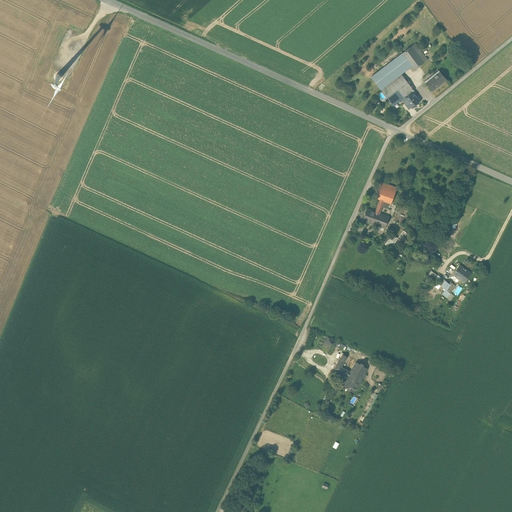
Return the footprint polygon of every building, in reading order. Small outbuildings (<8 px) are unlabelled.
[(427,60),(415,43),(401,54),(411,67),(414,70),(427,60)] [(411,67),(401,54),(371,77),(381,90),(401,75),(411,67)] [(436,75),(429,80),(430,81),(427,83),(433,91),(446,80),(440,72),(436,75)] [(401,75),(381,90),(393,106),(402,99),(402,100),(413,91),(414,91),(401,75)] [(413,91),(402,100),(409,109),(420,100),(413,91)] [(397,188),(381,182),(375,198),(380,200),(389,203),(391,204),(397,188)] [(380,200),(375,212),(380,213),(382,206),(387,208),(389,203),(380,200)] [(375,212),(367,209),(363,220),(385,228),(389,217),(380,213),(375,212)] [(403,230),(398,238),(396,241),(403,246),(410,235),(403,230)] [(393,234),(385,245),(390,248),(396,241),(398,238),(393,234)] [(460,265),(453,275),(464,283),(471,273),(460,265)] [(439,281),(437,283),(441,286),(445,281),(441,278),(439,281)] [(450,281),(448,283),(445,281),(441,286),(446,290),(450,293),(455,286),(450,281)] [(337,342),(327,337),(321,350),(331,355),(337,342)] [(343,355),(335,369),(348,376),(350,372),(342,367),(347,357),(343,355)] [(367,369),(356,362),(350,372),(348,376),(359,383),(361,380),(364,374),(367,369)] [(359,383),(348,376),(343,385),(354,392),(359,383)] [(364,423),(378,395),(372,392),(359,421),(364,423)]
